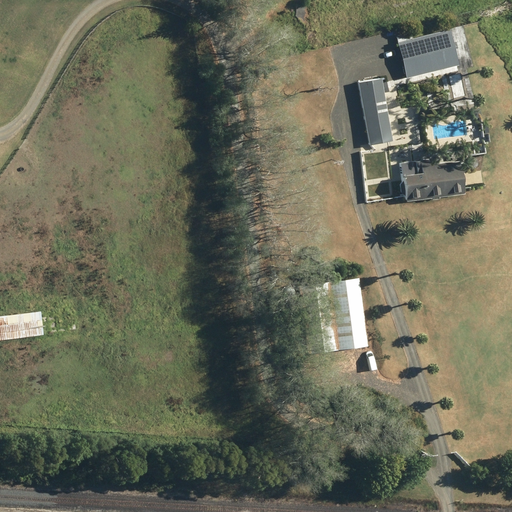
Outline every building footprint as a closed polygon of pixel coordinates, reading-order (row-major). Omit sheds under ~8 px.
[(393,44),(402,79),(456,66),(447,30),(393,44)] [(461,75),(442,78),(448,104),(466,100),(461,75)] [(377,79),(354,83),(360,119),(383,116),(377,79)] [(395,168),(400,203),(459,195),(454,163),(429,166),(428,159),(408,162),(409,166),(395,168)] [(364,347),(355,278),(301,285),(310,354),(364,347)] [(0,316),(0,340),(40,335),(37,312),(0,316)]
